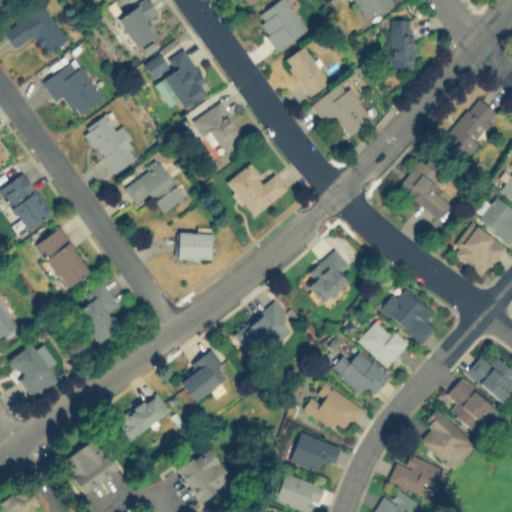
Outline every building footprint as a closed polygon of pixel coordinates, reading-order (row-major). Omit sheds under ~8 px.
[(138,0),(114,17),(135,46),(155,32),(145,18),(155,11),(146,0),(138,0)] [(276,0),(252,15),(274,49),(305,29),(287,0),(276,0)] [(351,0),(365,19),(392,0),(351,0)] [(42,2),(0,27),(12,47),(33,34),(44,52),(65,39),(42,2)] [(411,17),(389,17),(389,65),(411,65),(411,17)] [(208,89),(179,42),(143,65),(151,79),(151,80),(166,105),(176,99),(181,106),(208,89)] [(307,94),(326,80),(301,44),(282,58),(307,94)] [(101,96),(74,56),(39,80),(53,100),(62,94),(75,114),(101,96)] [(308,102),(321,122),(331,116),(344,136),(370,119),(343,78),(308,102)] [(440,138),(463,156),(497,113),(475,96),(440,138)] [(218,142),(223,149),(242,137),(218,100),(190,118),(209,148),(218,142)] [(110,173),(139,153),(119,123),(116,125),(106,110),(80,128),(110,173)] [(396,184),(434,217),(447,201),(432,187),(442,175),(420,156),(396,184)] [(160,211),(183,195),(156,159),(121,185),(134,203),(147,194),(160,211)] [(249,215),(285,188),(272,171),(262,179),(249,161),(223,179),(249,215)] [(511,201),(511,163),(502,178),(505,179),(497,190),(511,201)] [(0,184),(0,193),(22,229),(48,212),(22,170),(0,184)] [(472,214),(506,242),(511,235),(511,218),(510,217),(511,214),(511,208),(494,194),(488,202),(484,199),(472,214)] [(503,247),(470,220),(447,248),(480,275),(503,247)] [(88,270),(57,225),(33,241),(64,286),(88,270)] [(176,257),(209,257),(209,231),(176,231),(176,257)] [(299,279),(321,302),(345,279),(338,271),(347,263),(332,247),(299,279)] [(94,341),(118,325),(109,310),(117,305),(101,280),(81,293),(86,301),(73,309),(94,341)] [(419,341),(432,325),(423,318),(431,309),(398,283),(378,308),(419,341)] [(230,332),(250,357),(288,328),(282,321),(287,317),(273,299),(230,332)] [(0,334),(2,337),(17,326),(0,303),(0,334)] [(404,343),(377,315),(354,338),(382,365),(404,343)] [(42,343),(33,348),(29,342),(4,357),(28,396),(55,380),(47,366),(54,362),(42,343)] [(174,376),(193,400),(223,376),(216,367),(221,363),(209,348),(174,376)] [(328,366),(357,392),(364,384),(372,392),(387,375),(357,349),(349,358),(341,352),(328,366)] [(486,361),(478,353),(463,371),(499,402),(511,387),(511,369),(493,353),(486,361)] [(473,433),(495,409),(458,376),(443,393),(453,401),(446,408),(473,433)] [(346,433),(361,405),(321,382),(313,397),(308,394),(300,407),(346,433)] [(113,419),(127,438),(168,409),(153,389),(113,419)] [(417,441),(452,468),(473,440),(432,408),(421,421),(428,426),(417,441)] [(331,464),(338,444),(297,430),(287,459),(316,470),(319,460),(331,464)] [(79,491),(115,470),(94,436),(59,457),(79,491)] [(231,477),(208,443),(173,467),(196,501),(231,477)] [(441,467),(408,453),(403,463),(394,460),(385,481),(428,499),(441,467)] [(307,511),(310,511),(321,485),(282,470),(272,498),(307,511)] [(0,511),(15,511),(35,500),(25,484),(0,499),(0,511)] [(382,494),(371,511),(425,511),(428,508),(396,489),(390,499),(382,494)]
